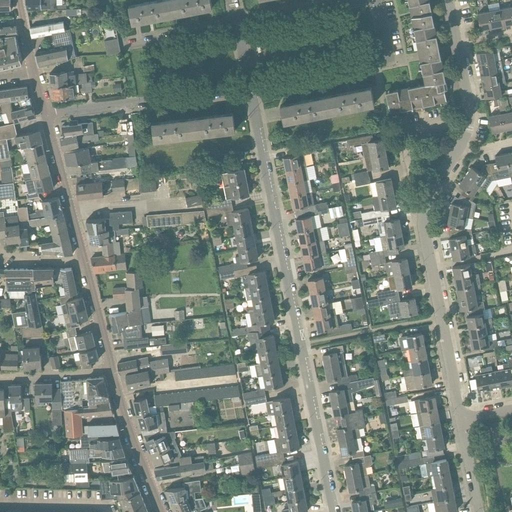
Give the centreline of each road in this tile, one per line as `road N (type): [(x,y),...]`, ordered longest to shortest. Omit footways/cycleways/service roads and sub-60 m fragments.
road 1 (residential): [(332,511),(248,89)]
road 2 (residential): [(460,420),(423,220),(458,148)]
road 3 (residential): [(248,89),(44,114)]
road 4 (residential): [(377,0),(388,55),(382,65),(248,89)]
road 5 (residential): [(44,114),(82,262)]
road 6 (residential): [(110,371),(160,511)]
road 7 (residential): [(235,23),(370,0)]
